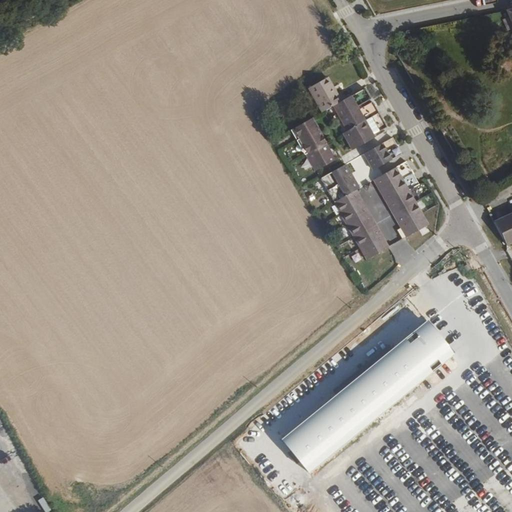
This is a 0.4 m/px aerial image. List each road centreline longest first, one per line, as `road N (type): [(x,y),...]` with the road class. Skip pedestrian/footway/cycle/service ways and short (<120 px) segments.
road 1 (tertiary): [(468,227),(381,73),(377,41),(396,25),(511,1)]
road 2 (track): [(131,511),(389,290)]
